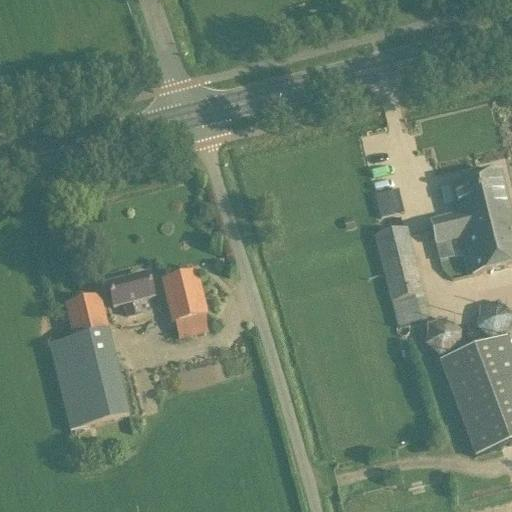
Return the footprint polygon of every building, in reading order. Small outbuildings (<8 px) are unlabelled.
[(450,186),(458,218),(429,225),(435,247),(464,240),(473,278),(511,267),(511,224),(499,174),(450,186)] [(401,191),(383,197),(390,217),(408,210),(401,191)] [(63,209),(58,193),(41,198),(45,214),(63,209)] [(346,231),(353,229),(351,222),(344,224),(346,231)] [(391,305),(423,297),(407,231),(374,239),(391,305)] [(205,318),(195,276),(162,284),(172,326),(175,326),(179,342),(207,335),(204,319),(205,318)] [(141,317),(138,304),(153,300),(148,278),(107,288),(112,311),(122,308),(125,321),(141,317)] [(429,322),(423,297),(391,305),(396,330),(429,322)] [(74,342),(73,342),(95,428),(128,420),(107,333),(106,333),(97,300),(65,308),(74,342)] [(476,331),(491,343),(509,337),(511,321),(511,317),(498,305),(479,311),(476,331)] [(424,347),(439,361),(457,355),(461,337),(447,323),(428,328),(424,347)] [(511,446),(511,354),(507,340),(440,365),(476,460),(511,446)] [(95,428),(73,342),(48,348),(70,434),(95,428)]
